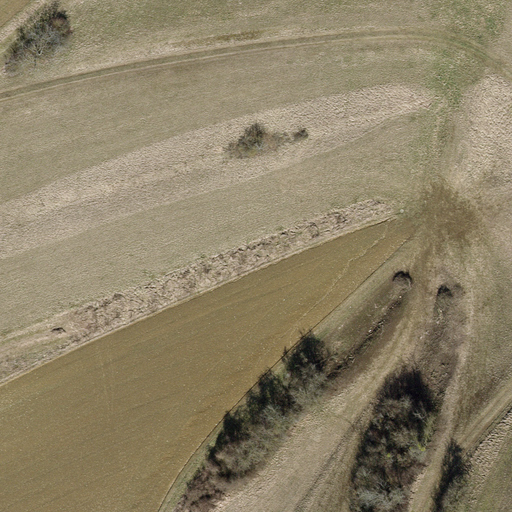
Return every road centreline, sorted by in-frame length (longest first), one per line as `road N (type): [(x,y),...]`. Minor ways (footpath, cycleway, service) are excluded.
road 1 (track): [(0,99),(115,72),(490,45),(511,70)]
road 2 (track): [(511,385),(449,511)]
